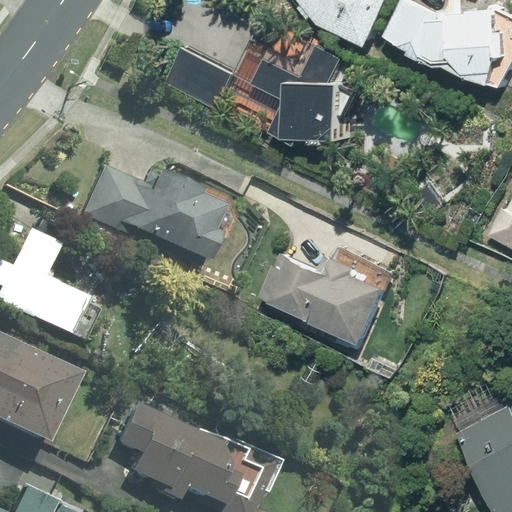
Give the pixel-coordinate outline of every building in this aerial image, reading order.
[(369,43),(387,0),(302,0),(322,23),(369,43)] [(425,5),(414,0),(406,0),(389,36),(415,49),(413,52),(425,58),(442,66),(450,65),(473,76),(493,81),(504,55),(501,6),(474,8),(474,11),(454,12),(455,17),(444,18),(447,12),(427,2),(425,5)] [(335,80),(348,56),(322,43),(306,75),(270,56),(257,81),(293,99),(293,100),(280,128),(293,134),(293,136),(297,136),(306,140),(308,136),(350,136),(350,80),(335,80)] [(238,72),(184,46),(166,83),(221,108),(238,72)] [(80,214),(196,267),(200,259),(214,231),(206,227),(216,204),(192,193),(195,187),(153,168),(150,173),(145,171),(140,182),(103,165),(80,214)] [(511,195),(508,204),(504,203),(490,232),(511,242),(511,195)] [(36,275),(53,242),(25,228),(6,265),(0,262),(0,304),(61,334),(80,296),(36,275)] [(292,254),(284,251),(280,262),(278,261),(264,293),(274,297),(274,298),(313,315),(311,318),(343,331),(340,339),(354,345),(358,337),(365,341),(390,284),(358,270),(361,262),(336,251),(335,256),(328,253),(323,265),(292,252),(292,254)] [(0,424),(35,442),(69,372),(0,337),(0,424)] [(511,511),(511,401),(461,429),(505,511),(511,511)] [(201,436),(131,403),(111,443),(134,454),(126,472),(157,486),(155,492),(172,500),(174,495),(209,511),(244,511),(268,463),(203,432),(201,436)] [(67,511),(16,487),(3,511),(67,511)]
